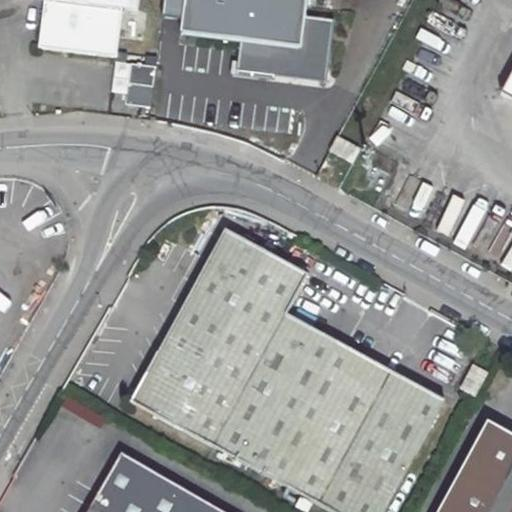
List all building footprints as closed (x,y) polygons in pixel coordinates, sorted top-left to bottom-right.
[(138,0),(43,0),(38,47),(114,55),(121,8),(137,10),(138,0)] [(162,0),(159,32),(240,43),(237,73),(325,85),(334,23),(305,19),(307,0),(162,0)] [(125,90),(125,107),(152,106),(151,63),(113,64),(114,90),(125,90)] [(511,71),(501,90),(511,95),(511,71)] [(331,147),(352,159),(360,145),(338,133),(331,147)] [(225,231),(132,402),(332,511),(381,511),(441,401),(284,317),(307,274),(225,231)] [(470,366),(456,391),(472,400),(486,375),(470,366)] [(511,511),(511,439),(483,423),(433,511),(511,511)] [(211,511),(116,457),(84,511),(211,511)]
